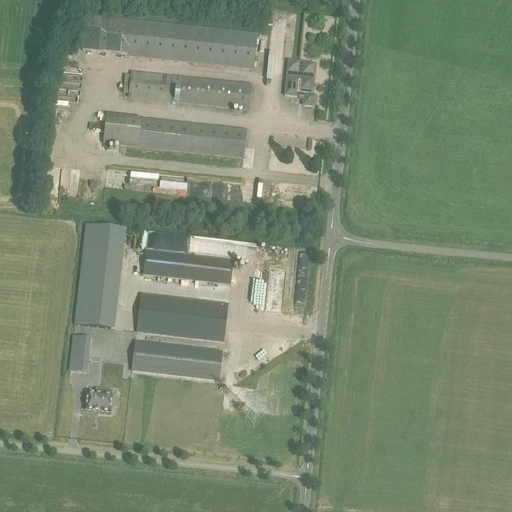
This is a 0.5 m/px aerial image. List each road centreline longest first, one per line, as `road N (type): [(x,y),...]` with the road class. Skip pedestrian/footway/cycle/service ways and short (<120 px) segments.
road 1 (unclassified): [(306,477),(0,442)]
road 2 (unclassified): [(330,239),(356,0)]
road 3 (unclassified): [(306,477),(330,239)]
road 4 (unclassified): [(511,257),(330,239)]
